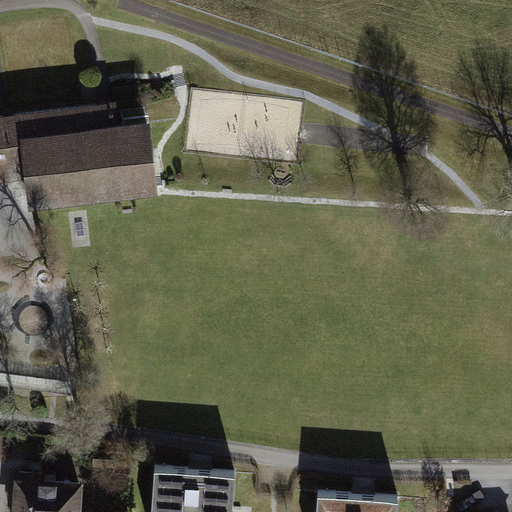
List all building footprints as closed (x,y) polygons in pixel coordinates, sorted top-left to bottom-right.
[(0,182),(13,181),(26,179),(31,212),(161,193),(150,120),(123,124),(122,103),(105,105),(0,117),(0,182)] [(69,383),(0,374),(0,384),(68,393),(69,383)] [(227,511),(231,468),(145,462),(141,511),(227,511)] [(39,469),(17,467),(13,511),(79,511),(82,472),(39,469)] [(400,511),(402,494),(316,489),(314,511),(400,511)]
